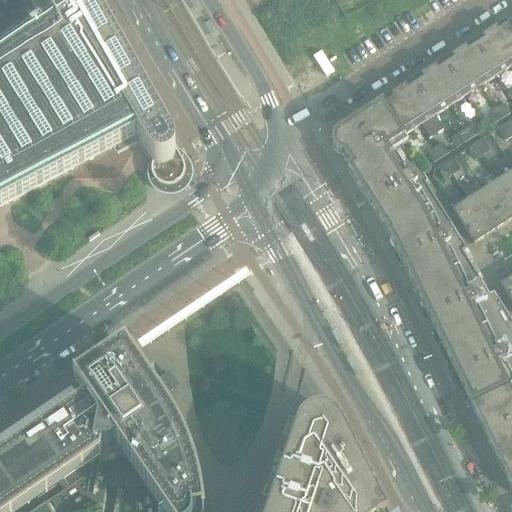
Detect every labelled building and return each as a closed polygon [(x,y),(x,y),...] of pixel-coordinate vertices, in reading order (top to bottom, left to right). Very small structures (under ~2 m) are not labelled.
[(170,141),(118,49),(90,0),(28,0),(47,34),(44,36),(43,36),(42,39),(42,43),(35,48),(31,52),(10,66),(6,62),(3,64),(1,61),(0,61),(0,208),(6,206),(65,175),(115,149),(117,154),(138,143),(151,164),(150,169),(150,175),(152,178),(153,179),(156,183),(160,186),(165,187),(171,187),(176,184),(180,181),(182,176),(184,171),(183,166),(181,161),(170,141)] [(511,66),(511,34),(508,28),(504,23),(488,33),(499,49),(511,67),(511,66)] [(511,67),(499,49),(488,33),(473,43),(496,77),(511,67)] [(496,77),(473,43),(458,52),(480,87),(496,77)] [(480,87),(458,52),(443,62),(465,97),(480,87)] [(465,97),(443,62),(428,72),(451,106),(465,97)] [(451,106),(428,72),(413,82),(435,116),(451,106)] [(435,116),(413,82),(398,91),(420,126),(435,116)] [(420,126),(398,91),(382,102),(404,137),(420,126)] [(386,233),(435,201),(401,148),(408,143),(404,137),(382,102),(336,131),(333,134),(331,138),(330,143),(332,148),(334,152),(338,155),(342,156),(347,163),(342,165),(351,178),(386,233)] [(509,115),(502,105),(496,110),(502,119),(509,115)] [(502,119),(496,110),(487,115),(494,125),(502,119)] [(478,135),(472,125),(465,129),(471,139),(478,135)] [(511,137),(511,135),(505,125),(497,130),(505,142),(511,137)] [(471,139),(465,129),(457,135),(463,144),(471,139)] [(489,152),(482,140),(475,144),(482,155),(483,156),(489,152)] [(448,154),(442,144),(435,149),(441,159),(448,154)] [(482,155),(475,144),(467,149),(474,162),(483,156),(482,155)] [(441,159),(435,149),(427,154),(433,164),(441,159)] [(459,171),(451,159),(444,164),(452,176),(459,171)] [(452,176),(444,164),(436,169),(444,181),(452,176)] [(511,171),(498,180),(511,202),(511,171)] [(511,220),(511,202),(498,180),(483,190),(505,225),(511,220)] [(505,225),(483,190),(468,200),(490,235),(505,225)] [(490,235),(468,200),(451,211),(473,245),(490,235)] [(511,388),(511,323),(493,293),(488,295),(462,252),(466,250),(435,201),(386,233),(471,409),(511,388)] [(245,277),(138,350),(143,358),(251,285),(245,277)] [(511,277),(499,285),(511,304),(511,277)] [(201,511),(201,503),(197,484),(193,466),(186,448),(178,431),(169,415),(159,400),(169,393),(160,379),(150,386),(146,381),(143,383),(137,374),(140,372),(124,348),(74,382),(81,392),(22,432),(0,447),(0,511),(16,511),(63,480),(101,450),(105,451),(109,449),(115,445),(123,455),(126,453),(155,494),(156,511),(201,511)] [(511,388),(471,409),(511,492),(511,388)] [(363,469),(342,428),(341,425),(339,423),(338,420),(336,418),(333,417),(331,415),(329,414),(326,413),(323,412),(320,412),(318,412),(315,412),(313,412),(310,413),(308,414),(305,416),(303,418),(301,420),(299,422),(297,425),(267,511),(384,511),(376,495),(363,469)]
